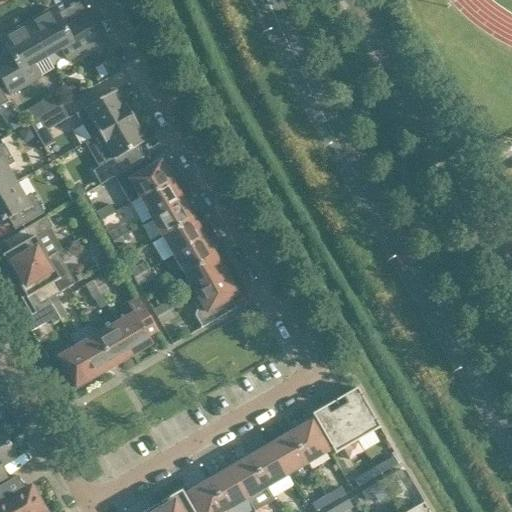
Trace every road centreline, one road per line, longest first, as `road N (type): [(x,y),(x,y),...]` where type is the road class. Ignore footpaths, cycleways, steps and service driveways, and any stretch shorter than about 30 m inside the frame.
road 1 (residential): [(104,0),(307,343),(310,368),(89,501)]
road 2 (secondary): [(511,432),(264,0)]
road 3 (residential): [(508,252),(362,0)]
road 4 (residential): [(89,501),(0,332)]
